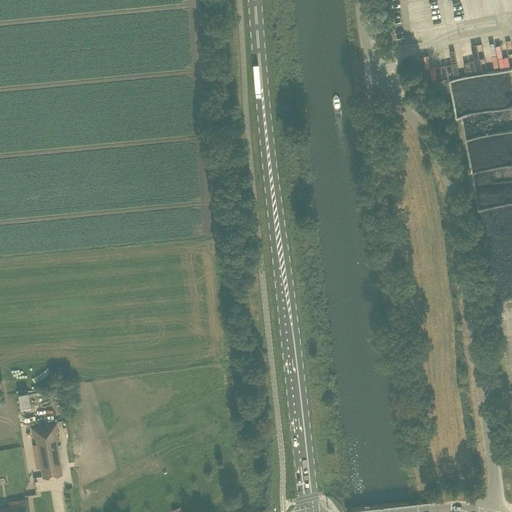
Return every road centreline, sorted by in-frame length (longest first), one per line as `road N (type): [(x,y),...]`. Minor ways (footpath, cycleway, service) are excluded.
road 1 (unclassified): [(494,511),(457,220),(438,159),(371,64),(359,0)]
road 2 (primary): [(310,511),(258,0)]
